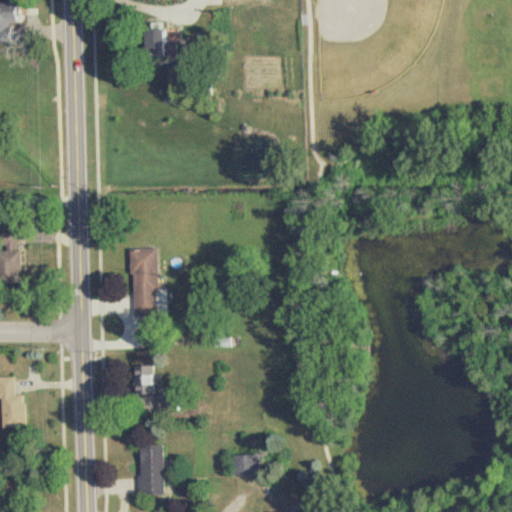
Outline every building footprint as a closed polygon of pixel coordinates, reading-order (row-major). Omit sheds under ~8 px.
[(0,42),(27,42),(27,26),(28,26),(27,1),(0,1),(0,42)] [(137,248),(139,314),(164,313),(163,248),(137,248)] [(163,384),(164,375),(157,375),(157,366),(144,365),(143,393),(158,394),(159,384),(163,384)] [(22,396),(22,376),(6,376),(7,396),(22,396)] [(184,393),(164,392),(164,408),(183,408),(184,393)] [(171,446),(147,446),(147,494),(171,494),(171,446)] [(267,454),(240,454),(241,474),(267,473),(267,454)]
